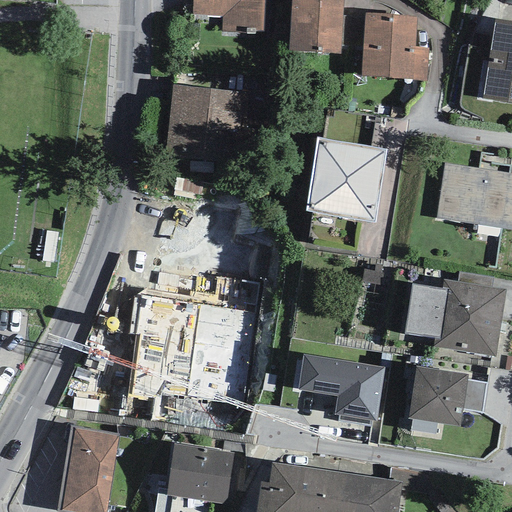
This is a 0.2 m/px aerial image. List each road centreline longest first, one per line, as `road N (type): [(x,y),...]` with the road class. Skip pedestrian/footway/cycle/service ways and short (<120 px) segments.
road 1 (tertiary): [(0,458),(79,303),(115,205),(135,0)]
road 2 (residential): [(505,479),(262,440)]
